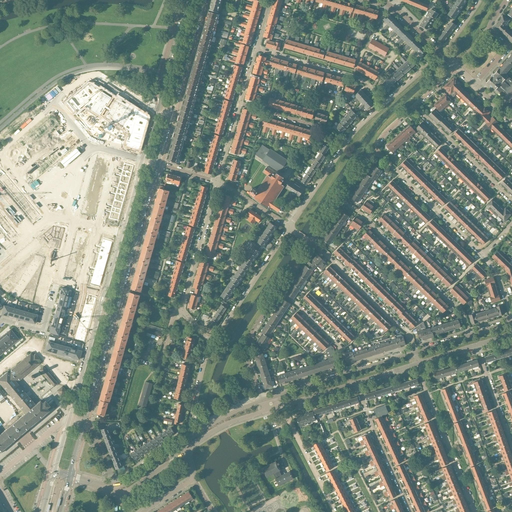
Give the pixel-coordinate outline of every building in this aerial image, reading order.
[(338,8),(341,1),(338,0),(335,0),(332,13),(334,13),(336,7),(338,8)] [(464,5),(455,0),(457,1),(454,6),(460,10),(464,5)] [(281,4),(273,2),(272,7),(286,11),(286,9),(280,7),(281,4)] [(350,3),(345,2),(341,15),(343,16),(345,10),(348,11),(350,3)] [(429,6),(421,2),(419,8),(427,11),(429,6)] [(211,3),(209,10),(218,13),(220,5),(211,3)] [(356,13),(358,14),(360,6),(356,5),(352,18),(354,19),(356,13)] [(443,12),(433,6),(428,14),(428,15),(421,25),(424,27),(425,28),(428,30),(432,23),(435,25),(443,12)] [(460,10),(454,6),(451,9),(450,9),(449,9),(457,15),(460,10)] [(260,11),(246,7),(245,8),(252,10),(251,13),(259,15),(260,11)] [(370,9),(365,8),(361,21),(363,22),(365,16),(368,16),(370,9)] [(457,15),(449,9),(449,10),(450,11),(447,15),(454,20),(457,15)] [(379,12),(374,10),(370,24),(372,24),(374,18),(377,19),(379,12)] [(279,13),(271,11),(270,16),(283,20),(284,18),(278,16),(279,13)] [(219,15),(209,12),(208,14),(209,15),(208,17),(218,20),(219,15)] [(257,19),(243,15),(243,17),(249,19),(248,21),(256,24),(257,19)] [(387,24),(383,29),(381,30),(383,31),(384,30),(394,20),(389,16),(388,18),(386,16),(383,20),(387,24)] [(502,16),(498,21),(505,26),(509,20),(502,16),(503,16),(502,16)] [(218,20),(208,17),(207,20),(207,21),(207,23),(216,26),(218,20)] [(276,22),(268,20),(267,24),(281,28),(281,26),(275,24),(276,22)] [(392,29),(397,23),(394,20),(384,30),(383,31),(385,32),(390,27),(392,29)] [(505,26),(498,21),(498,22),(497,22),(496,24),(497,24),(496,25),(495,26),(495,27),(494,27),(501,34),(507,28),(505,26)] [(450,34),(456,26),(451,22),(448,26),(447,25),(445,26),(447,28),(445,31),(450,34)] [(205,26),(205,28),(215,31),(216,26),(207,23),(206,23),(205,25),(205,26)] [(397,23),(392,29),(394,31),(390,35),(391,37),(401,27),(397,23)] [(255,28),(241,24),(240,26),(247,27),(246,30),(254,32),(255,28)] [(401,27),(391,37),(392,38),(397,33),(399,35),(404,30),(401,27)] [(204,32),(203,34),(213,36),(215,31),(205,28),(204,28),(204,31),(204,32)] [(274,30),(266,28),(265,33),(278,37),(279,35),(273,33),(274,30)] [(507,28),(501,34),(506,38),(511,31),(507,28)] [(404,30),(399,35),(401,37),(397,42),(398,43),(408,33),(404,30)] [(443,43),(450,34),(445,31),(438,39),(443,43)] [(408,33),(398,43),(399,45),(404,40),(406,42),(411,37),(408,33)] [(202,37),(202,39),(212,42),(213,36),(203,34),(202,36),(202,37)] [(294,42),(291,41),(289,49),(294,50),(298,37),(296,36),(294,42)] [(411,37),(406,42),(408,44),(403,48),(405,50),(414,40),(411,37)] [(270,42),(271,39),(268,38),(266,46),(274,48),(275,43),(270,42)] [(201,43),(200,45),(210,47),(212,42),(202,39),(201,39),(201,42),(201,43)] [(304,45),(301,44),(299,52),(303,53),(307,40),(306,39),(304,45)] [(384,56),(389,49),(372,40),(368,47),(384,56)] [(414,40),(405,50),(406,51),(411,47),(412,49),(418,43),(414,40)] [(241,46),(240,49),(247,51),(248,46),(235,42),(235,44),(241,46)] [(314,48),(311,47),(308,54),(313,56),(317,43),(315,42),(314,48)] [(418,43),(412,49),(415,51),(410,55),(412,56),(421,47),(421,46),(418,43)] [(199,48),(198,50),(209,53),(210,47),(200,45),(199,44),(198,48),(199,48)] [(421,47),(412,56),(413,58),(417,53),(422,57),(425,54),(424,53),(426,51),(421,47)] [(335,54),(331,53),(329,60),(334,62),(338,49),(337,48),(335,54)] [(197,53),(197,55),(207,58),(209,53),(198,50),(197,53)] [(345,57),(341,56),(339,63),(344,65),(348,52),(346,51),(345,57)] [(246,56),(232,52),(232,53),(238,55),(237,58),(244,60),(246,56)] [(354,60),(351,59),(349,66),(354,68),(358,54),(356,54),(354,60)] [(196,59),(195,61),(206,64),(207,58),(197,55),(196,55),(195,59),(196,59)] [(257,57),(256,60),(270,64),(270,62),(265,61),(266,58),(259,56),(259,57),(257,57)] [(403,56),(402,58),(411,68),(415,65),(410,59),(407,61),(403,56)] [(411,68),(402,58),(400,59),(404,64),(402,66),(407,71),(411,68)] [(285,61),(280,60),(276,74),(278,75),(280,69),(282,69),(285,61)] [(511,64),(507,60),(503,64),(509,70),(511,66),(511,64)] [(194,64),(194,66),(204,69),(206,64),(195,61),(194,64)] [(363,64),(359,72),(363,74),(369,63),(368,62),(366,66),(363,64)] [(407,71),(402,66),(400,67),(396,63),(395,64),(404,74),(407,71)] [(263,67),(255,64),(254,69),(267,73),(268,71),(262,69),(263,67)] [(404,74),(395,64),(393,65),(397,70),(395,72),(400,78),(404,74)] [(503,64),(499,69),(507,76),(509,74),(507,73),(509,70),(503,64)] [(193,70),(192,72),(202,75),(204,69),(194,66),(193,66),(192,70),(193,70)] [(298,74),(301,75),(303,67),(299,66),(295,78),(297,79),(298,74)] [(371,69),(367,76),(371,78),(377,67),(375,66),(373,70),(371,69)] [(377,67),(371,78),(375,80),(379,73),(377,72),(379,68),(377,67)] [(312,69),(307,68),(303,82),(305,83),(307,77),(309,77),(312,69)] [(400,78),(395,72),(393,74),(389,69),(387,70),(389,73),(397,81),(400,78)] [(495,89),(507,76),(499,69),(486,83),(495,90),(495,89)] [(320,72),(316,71),(312,85),(314,85),(316,79),(318,80),(320,72)] [(191,75),(191,77),(201,80),(202,75),(192,72),(191,72),(191,75)] [(397,81),(389,73),(388,74),(390,76),(388,78),(393,84),(397,81)] [(336,77),(332,75),(328,89),(330,89),(331,83),(334,84),(336,77)] [(393,84),(388,78),(386,80),(382,75),(380,76),(383,79),(383,80),(389,86),(389,87),(393,84)] [(511,80),(507,76),(495,89),(496,90),(501,95),(502,95),(501,96),(503,98),(504,98),(505,99),(505,100),(506,100),(507,102),(508,102),(511,97),(511,80)] [(190,81),(189,83),(199,86),(201,80),(191,77),(190,77),(189,81),(190,81)] [(449,93),(447,95),(451,99),(456,94),(462,88),(459,86),(461,85),(461,84),(454,77),(453,78),(452,79),(443,87),(449,93)] [(345,79),(341,78),(337,92),(339,92),(341,86),(343,87),(344,85),(345,82),(345,79)] [(382,92),(389,86),(383,80),(382,80),(384,83),(379,88),(382,92)] [(66,102),(66,103),(66,104),(74,112),(75,111),(76,112),(79,116),(81,118),(79,119),(89,130),(90,130),(92,127),(96,132),(93,134),(93,135),(93,136),(94,137),(95,137),(100,139),(101,139),(102,138),(103,132),(109,133),(107,140),(107,141),(108,141),(115,143),(116,141),(126,144),(126,146),(136,149),(137,149),(138,149),(138,148),(139,148),(140,143),(141,139),(142,135),(143,131),(144,127),(147,118),(147,117),(147,116),(146,116),(146,115),(119,98),(118,97),(117,97),(117,98),(116,98),(112,96),(112,95),(112,94),(112,93),(94,81),(93,81),(92,81),(91,81),(90,82),(67,101),(66,102)] [(258,84),(250,82),(249,86),(263,90),(263,88),(257,86),(258,84)] [(188,87),(188,89),(198,91),(199,86),(189,83),(188,83),(187,86),(188,87)] [(356,87),(352,85),(346,98),(348,99),(350,93),(353,94),(354,95),(355,93),(354,92),(356,87)] [(187,92),(186,94),(196,97),(198,91),(188,89),(187,88),(187,91),(187,92)] [(463,89),(462,88),(456,94),(461,99),(466,93),(465,92),(465,91),(464,89),(463,89)] [(255,93),(248,90),(246,95),(260,99),(261,97),(255,95),(255,93)] [(357,94),(355,93),(354,95),(355,95),(356,97),(353,100),(355,102),(364,93),(361,90),(357,94)] [(367,97),(364,93),(355,102),(356,103),(359,100),(361,102),(367,97)] [(466,93),(461,99),(465,102),(470,97),(466,93)] [(185,98),(185,99),(195,102),(196,97),(186,94),(185,97),(185,98)] [(451,99),(447,95),(446,94),(442,98),(448,105),(452,101),(451,99)] [(267,106),(273,108),(276,100),(270,98),(271,97),(270,97),(267,106)] [(370,100),(367,97),(361,102),(362,104),(359,107),(357,109),(359,110),(370,100)] [(470,97),(465,102),(469,106),(475,101),(470,97)] [(448,105),(442,98),(437,101),(438,102),(444,108),(448,105)] [(184,103),(183,105),(193,108),(195,102),(185,99),(184,99),(184,102),(184,103)] [(370,100),(359,110),(360,111),(362,110),(365,107),(367,110),(372,105),(371,103),(372,102),(370,100)] [(444,108),(438,102),(437,101),(433,105),(436,108),(438,111),(440,112),(444,108)] [(476,101),(475,101),(469,106),(473,111),(479,105),(478,104),(478,103),(476,101)] [(182,109),(182,110),(192,113),(193,108),(183,105),(182,108),(182,109)] [(483,105),(482,106),(481,107),(479,105),(473,111),(486,123),(491,118),(487,115),(488,114),(490,112),(483,105)] [(302,108),(297,106),(295,114),(301,116),(303,108),(304,106),(303,106),(302,108)] [(428,115),(433,120),(439,114),(437,112),(438,111),(436,108),(428,115)] [(243,109),(242,113),(256,117),(256,115),(250,114),(251,111),(243,109)] [(351,111),(347,115),(353,120),(357,115),(354,112),(350,109),(349,110),(351,111)] [(181,114),(180,116),(190,119),(192,113),(182,110),(181,110),(180,113),(181,114)] [(314,111),(308,110),(306,117),(312,119),(314,111)] [(314,120),(320,122),(323,115),(317,113),(314,120)] [(52,114),(47,118),(53,125),(54,127),(59,123),(52,114)] [(439,114),(433,120),(437,124),(438,124),(443,118),(439,114)] [(328,117),(323,115),(320,122),(326,124),(328,117)] [(353,120),(347,115),(344,118),(343,117),(342,118),(350,124),(353,120)] [(179,120),(179,121),(189,124),(190,119),(180,116),(179,119),(179,120)] [(443,118),(438,124),(441,127),(449,119),(448,117),(445,120),(443,118)] [(491,129),(497,123),(498,122),(492,117),(491,118),(486,123),(482,128),(487,133),(491,129)] [(47,118),(43,122),(49,129),(49,128),(53,125),(47,118)] [(248,120),(241,118),(239,122),(253,126),(254,124),(248,122),(248,120)] [(350,124),(342,118),(342,119),(343,120),(340,124),(346,129),(350,124)] [(273,120),(268,119),(264,133),(266,133),(268,127),(271,128),(273,120)] [(449,119),(441,127),(445,131),(451,125),(448,123),(451,120),(449,119)] [(478,127),(472,121),(471,122),(469,120),(468,121),(476,129),(478,127)] [(178,121),(177,124),(178,125),(177,127),(187,130),(189,124),(179,121),(178,121)] [(281,122),(277,121),(273,135),(275,136),(277,129),(279,130),(281,122)] [(43,122),(38,125),(44,132),(46,134),(50,130),(49,128),(49,129),(43,122)] [(421,123),(414,130),(416,133),(418,131),(420,133),(426,127),(421,123)] [(501,127),(497,123),(491,129),(495,133),(501,127)] [(290,125),(286,124),(282,138),(284,138),(285,132),(288,133),(290,125)] [(346,129),(340,124),(336,127),(336,128),(342,133),(346,129)] [(451,125),(445,131),(449,135),(457,126),(455,124),(453,127),(451,125)] [(38,125),(34,129),(40,136),(44,132),(38,125)] [(414,130),(410,126),(409,125),(405,129),(406,129),(411,135),(414,133),(415,134),(416,133),(414,130)] [(299,128),(294,126),(290,140),(292,141),(294,135),(297,135),(299,128)] [(176,131),(176,132),(185,135),(187,130),(177,127),(176,129),(176,131)] [(245,131),(246,129),(238,127),(237,131),(251,135),(251,133),(249,132),(245,131)] [(430,131),(426,127),(420,133),(425,137),(430,132),(430,131)] [(505,131),(501,127),(495,133),(499,137),(505,131)] [(452,135),(456,138),(463,132),(459,128),(452,135)] [(34,129),(30,133),(35,140),(40,136),(34,129)] [(308,130),(303,129),(299,143),(301,143),(303,137),(305,138),(308,130)] [(411,135),(406,129),(405,129),(402,132),(402,133),(409,140),(410,138),(409,137),(411,135)] [(505,131),(499,137),(503,141),(508,135),(505,131)] [(175,136),(174,138),(184,141),(185,135),(176,132),(175,132),(174,135),(175,136)] [(409,140),(402,133),(402,132),(398,135),(398,136),(404,142),(406,140),(408,143),(410,142),(409,140)] [(430,132),(425,137),(426,139),(425,140),(427,142),(434,135),(430,132)] [(463,132),(456,138),(460,142),(467,136),(463,132)] [(30,133),(25,136),(31,143),(35,140),(30,133)] [(68,134),(64,138),(69,145),(74,141),(68,134)] [(243,137),(236,135),(234,139),(248,143),(249,141),(243,140),(243,137)] [(404,142),(398,136),(398,135),(394,139),(395,140),(403,149),(404,147),(401,144),(404,142)] [(437,139),(434,135),(427,142),(429,143),(430,142),(432,144),(437,139)] [(511,138),(508,135),(503,141),(506,144),(511,138)] [(25,136),(21,140),(28,149),(33,145),(31,143),(25,136)] [(467,136),(460,142),(464,146),(470,139),(467,136)] [(64,138),(59,141),(65,148),(69,145),(64,138)] [(173,142),(172,143),(182,146),(184,141),(174,138),(173,138),(173,140),(173,142)] [(403,149),(395,140),(394,139),(390,142),(391,143),(396,149),(398,147),(401,150),(403,149)] [(441,142),(437,139),(432,144),(434,146),(433,147),(435,149),(441,142)] [(470,139),(464,146),(467,149),(474,143),(470,139)] [(21,140),(17,144),(24,152),(28,149),(21,140)] [(59,141),(55,145),(61,152),(65,148),(59,141)] [(319,152),(320,153),(324,155),(330,146),(325,143),(323,142),(319,148),(321,149),(319,152)] [(396,149),(391,143),(390,142),(386,146),(387,147),(393,154),(395,152),(394,151),(396,149)] [(171,147),(171,149),(181,152),(182,146),(172,143),(171,146),(171,147)] [(474,143),(467,149),(472,153),(478,147),(474,143)] [(17,144),(12,147),(20,156),(24,152),(17,144)] [(241,146),(233,144),(232,148),(246,152),(246,150),(240,148),(241,146)] [(55,145),(51,149),(56,156),(61,152),(55,145)] [(262,161),(280,172),(281,171),(283,173),(284,170),(285,171),(288,166),(288,165),(289,163),(287,161),(288,161),(270,149),(269,150),(262,145),(256,155),(263,160),(262,161)] [(12,147),(8,151),(15,160),(20,156),(12,147)] [(434,154),(438,157),(444,151),(440,147),(434,154)] [(478,147),(472,153),(475,156),(475,157),(474,157),(475,157),(478,154),(482,150),(478,147)] [(51,149),(46,152),(52,159),(56,156),(51,149)] [(169,154),(179,157),(181,152),(171,149),(170,149),(170,151),(170,152),(169,154)] [(478,156),(478,157),(476,159),(477,159),(480,162),(487,155),(483,152),(482,150),(478,154),(478,155),(478,156)] [(444,151),(438,157),(442,161),(448,154),(444,151)] [(46,152),(42,156),(48,163),(52,159),(46,152)] [(315,158),(314,160),(320,163),(325,156),(324,155),(320,153),(317,159),(315,158)] [(167,160),(168,160),(168,161),(168,162),(169,162),(176,164),(176,163),(178,163),(179,157),(169,154),(169,155),(168,160),(167,160)] [(448,154),(442,161),(445,164),(451,158),(448,154)] [(487,155),(480,162),(484,166),(491,159),(487,155)] [(42,156),(38,160),(43,167),(48,163),(42,156)] [(99,156),(97,162),(106,164),(108,158),(99,156)] [(455,161),(451,158),(445,164),(449,168),(455,161)] [(400,166),(404,169),(412,161),(410,159),(408,162),(406,160),(400,166)] [(491,159),(484,166),(488,169),(495,163),(491,159)] [(38,160),(33,163),(39,170),(43,167),(38,160)] [(234,160),(232,166),(239,168),(241,162),(234,160)] [(315,162),(311,168),(315,171),(320,163),(314,160),(314,161),(315,162)] [(412,161),(404,169),(407,173),(413,167),(411,165),(414,162),(412,161)] [(455,161),(449,168),(452,171),(458,165),(455,161)] [(33,163),(29,167),(35,174),(39,170),(33,163)] [(106,211),(105,211),(110,212),(109,218),(118,221),(133,168),(133,166),(124,163),(123,169),(118,168),(116,174),(121,176),(117,188),(112,186),(111,192),(111,193),(116,194),(112,206),(107,204),(107,205),(106,211)] [(214,165),(206,163),(205,168),(206,168),(205,173),(211,175),(214,165)] [(495,163),(488,169),(492,173),(498,166),(495,163)] [(382,171),(375,166),(374,165),(371,170),(372,171),(379,176),(382,171)] [(462,168),(458,165),(452,171),(456,175),(462,168)] [(239,168),(232,166),(230,173),(237,175),(239,168)] [(413,167),(407,173),(411,176),(419,167),(417,166),(415,169),(413,167)] [(498,166),(492,173),(496,177),(502,170),(498,166)] [(29,167),(24,171),(30,178),(35,174),(29,167)] [(273,202),(283,186),(287,181),(283,178),(284,178),(275,172),(275,173),(266,167),(263,172),(268,176),(257,191),(252,188),(250,192),(252,194),(250,196),(271,210),(273,208),(279,212),(282,207),(273,202)] [(419,167),(411,176),(414,179),(420,173),(418,172),(420,169),(419,167)] [(311,168),(306,175),(311,178),(315,171),(311,168)] [(462,168),(456,175),(459,178),(466,172),(462,168)] [(58,169),(47,177),(51,182),(62,174),(58,169)] [(379,176),(372,171),(371,170),(368,175),(369,175),(369,176),(373,179),(375,180),(379,176)] [(502,170),(496,177),(499,180),(506,174),(502,170)] [(420,173),(414,179),(418,183),(426,174),(424,172),(421,175),(420,173)] [(469,175),(466,172),(459,178),(463,182),(469,175)] [(237,175),(230,173),(228,179),(235,181),(237,175)] [(174,176),(168,174),(165,183),(172,185),(174,176)] [(367,174),(363,179),(370,183),(373,179),(369,176),(369,175),(368,175),(367,174)] [(426,174),(418,183),(421,186),(427,180),(425,178),(427,175),(426,174)] [(5,175),(0,179),(0,182),(2,185),(9,179),(5,175)] [(306,185),(311,178),(306,175),(301,182),(306,185)] [(473,179),(469,175),(463,182),(467,185),(473,179)] [(181,177),(177,176),(174,176),(172,185),(178,187),(181,177)] [(500,184),(504,188),(510,181),(506,177),(500,184)] [(9,179),(2,185),(6,190),(13,184),(9,179)] [(363,179),(360,183),(367,188),(370,183),(363,179)] [(427,180),(421,186),(424,189),(433,181),(431,179),(428,182),(427,180)] [(473,179),(467,185),(470,189),(477,182),(473,179)] [(298,187),(290,181),(289,182),(287,181),(283,186),(296,194),(295,196),(298,198),(299,196),(304,188),(299,185),(298,187)] [(389,188),(390,190),(396,184),(392,181),(384,189),(386,191),(389,188)] [(433,181),(424,189),(428,193),(433,187),(431,185),(434,182),(433,181)] [(477,182),(470,189),(474,192),(480,186),(477,182)] [(360,183),(357,188),(364,193),(367,188),(360,183)] [(13,184),(6,190),(10,194),(17,188),(13,184)] [(396,184),(390,190),(392,192),(390,194),(391,196),(399,187),(396,184)] [(160,186),(158,195),(158,196),(167,199),(169,191),(164,190),(164,187),(160,186)] [(433,187),(428,193),(431,196),(440,187),(438,186),(435,189),(433,187)] [(480,186),(474,192),(477,196),(484,189),(480,186)] [(399,187),(391,196),(393,197),(395,195),(397,196),(403,191),(399,187)] [(440,187),(431,196),(435,199),(440,194),(438,192),(441,189),(440,187)] [(17,188),(10,194),(13,198),(20,192),(17,188)] [(357,188),(354,193),(361,198),(364,193),(357,188)] [(487,193),(484,189),(477,196),(481,199),(487,193)] [(403,191),(397,196),(399,198),(396,201),(398,203),(406,194),(403,191)] [(20,192),(13,198),(17,203),(24,197),(20,192)] [(440,194),(435,199),(438,203),(446,194),(445,192),(442,195),(440,194)] [(354,193),(351,198),(358,203),(361,198),(354,193)] [(487,193),(481,199),(485,203),(491,196),(487,193)] [(406,194),(398,203),(400,204),(402,201),(404,203),(410,197),(406,194)] [(446,194),(438,203),(442,206),(447,200),(445,198),(448,196),(446,194)] [(223,195),(222,200),(236,204),(236,202),(230,200),(231,197),(223,195)] [(158,196),(157,198),(155,203),(165,206),(167,199),(158,196)] [(24,197),(17,203),(21,207),(28,201),(24,197)] [(413,201),(410,197),(404,203),(406,205),(403,208),(405,209),(413,201)] [(488,208),(489,210),(496,203),(492,199),(486,205),(489,207),(488,208)] [(361,208),(365,211),(372,201),(370,200),(368,203),(366,202),(361,208)] [(28,201),(21,207),(24,211),(31,206),(28,201)] [(372,201),(365,211),(369,214),(374,207),(372,206),(374,202),(372,201)] [(413,201),(405,209),(407,211),(409,208),(411,210),(417,204),(413,201)] [(444,208),(447,211),(454,205),(450,201),(444,208)] [(155,203),(154,207),(153,210),(163,213),(165,206),(155,203)] [(496,203),(489,210),(493,214),(499,207),(496,203)] [(228,206),(220,204),(219,208),(233,212),(234,210),(227,208),(228,206)] [(420,207),(417,204),(411,210),(413,212),(410,214),(412,216),(420,207)] [(454,205),(447,211),(451,215),(457,208),(454,205)] [(31,206),(24,211),(28,216),(35,210),(31,206)] [(85,206),(83,211),(92,214),(94,208),(85,206)] [(424,211),(420,207),(412,216),(413,218),(416,215),(418,216),(424,211)] [(503,210),(499,207),(493,214),(497,217),(498,216),(502,212),(503,210)] [(457,208),(451,215),(454,218),(461,211),(457,208)] [(505,208),(503,210),(502,212),(508,218),(511,214),(505,208)] [(35,210),(28,216),(32,220),(39,214),(35,210)] [(153,210),(151,217),(161,220),(163,213),(153,210)] [(257,214),(255,212),(255,213),(250,210),(247,215),(249,216),(247,220),(256,226),(262,217),(257,214)] [(427,214),(424,211),(418,216),(420,218),(417,221),(419,223),(427,214)] [(461,211),(454,218),(458,222),(464,215),(461,211)] [(341,212),(338,216),(345,221),(348,216),(341,212)] [(508,218),(502,212),(498,216),(504,222),(508,218)] [(225,215),(218,213),(217,217),(230,221),(231,219),(225,217),(225,215)] [(378,220),(382,223),(390,215),(389,213),(386,216),(384,214),(378,220)] [(431,218),(427,214),(419,223),(420,224),(423,221),(425,223),(431,218)] [(390,215),(382,223),(385,227),(391,221),(389,219),(392,216),(390,215)] [(464,215),(458,222),(461,225),(468,218),(464,215)] [(338,216),(335,221),(342,226),(345,221),(338,216)] [(151,217),(150,224),(159,227),(161,220),(151,217)] [(350,225),(354,228),(359,220),(355,217),(350,225)] [(468,218),(461,225),(464,228),(471,221),(468,218)] [(426,226),(430,230),(436,223),(433,219),(426,226)] [(5,220),(0,224),(0,227),(2,230),(9,224),(5,220)] [(363,223),(359,220),(354,228),(358,231),(363,223)] [(391,221),(385,227),(389,230),(397,221),(396,220),(393,223),(391,221)] [(223,223),(215,221),(214,225),(228,229),(229,228),(222,226),(223,223)] [(335,221),(332,226),(339,231),(342,226),(335,221)] [(397,221),(389,230),(392,233),(398,228),(396,226),(399,223),(397,221)] [(471,221),(464,228),(468,231),(475,225),(471,221)] [(274,232),(277,227),(270,223),(268,222),(267,223),(269,223),(268,224),(269,225),(267,228),(274,232)] [(436,223),(430,230),(433,233),(440,226),(436,223)] [(9,224),(2,230),(6,234),(13,229),(9,224)] [(150,224),(149,227),(147,231),(157,234),(159,227),(150,224)] [(475,225),(468,231),(471,235),(478,228),(475,225)] [(52,226),(43,234),(49,241),(53,238),(61,240),(64,230),(64,229),(64,228),(63,228),(56,226),(55,226),(55,227),(54,226),(53,226),(52,226)] [(332,226),(329,230),(336,235),(339,231),(332,226)] [(443,229),(440,226),(433,233),(436,236),(443,229)] [(398,228),(392,233),(396,237),(404,228),(403,227),(400,229),(398,228)] [(274,232),(267,228),(264,232),(263,231),(262,232),(270,237),(274,232)] [(404,228),(396,237),(399,240),(405,234),(403,232),(406,230),(404,228)] [(478,228),(471,235),(475,238),(481,231),(478,228)] [(13,229),(6,234),(10,239),(16,233),(13,229)] [(443,229),(436,236),(440,240),(446,233),(443,229)] [(220,232),(213,230),(212,234),(225,238),(226,236),(220,234),(220,232)] [(329,230),(326,235),(333,240),(336,235),(329,230)] [(364,242),(365,241),(373,233),(369,230),(363,235),(365,237),(363,240),(364,242)] [(147,231),(146,236),(145,239),(155,242),(157,234),(147,231)] [(481,231),(475,238),(478,241),(485,235),(481,231)] [(77,232),(76,238),(84,240),(86,234),(77,232)] [(270,237),(262,232),(263,233),(260,238),(267,242),(270,237)] [(373,233),(365,241),(367,242),(368,240),(370,242),(376,236),(373,233)] [(450,236),(446,233),(440,240),(443,243),(450,236)] [(405,234),(399,240),(403,243),(410,236),(408,235),(407,236),(405,234)] [(322,240),(329,245),(333,240),(326,235),(322,240)] [(485,235),(478,241),(482,245),(488,238),(485,235)] [(379,240),(376,236),(370,242),(372,244),(371,246),(372,247),(379,240)] [(410,236),(403,243),(406,247),(412,241),(410,239),(411,237),(410,236)] [(450,236),(443,243),(447,246),(453,240),(450,236)] [(218,241),(210,238),(209,243),(223,247),(223,245),(217,243),(218,241)] [(267,242),(260,238),(257,242),(260,244),(258,247),(260,248),(262,245),(264,247),(267,242)] [(88,274),(93,275),(90,284),(96,285),(99,286),(112,242),(103,239),(101,247),(96,246),(94,252),(99,254),(94,269),(89,268),(88,274)] [(145,239),(143,246),(153,249),(155,242),(145,239)] [(35,240),(31,244),(37,251),(41,247),(35,240)] [(372,247),(371,248),(373,250),(375,247),(377,249),(383,243),(379,240),(372,247)] [(412,241),(406,247),(410,250),(418,241),(416,240),(414,243),(412,241)] [(453,240),(447,246),(450,250),(457,243),(453,240)] [(418,241),(410,250),(413,253),(419,248),(417,246),(420,243),(418,241)] [(383,243),(377,249),(379,251),(376,254),(378,255),(379,254),(386,247),(383,244),(383,243)] [(457,243),(450,250),(454,253),(460,246),(457,243)] [(31,244),(26,248),(32,255),(37,251),(31,244)] [(334,253),(337,257),(343,251),(341,249),(344,246),(342,245),(334,253)] [(143,246),(141,253),(151,256),(153,249),(143,246)] [(253,248),(250,252),(256,257),(260,252),(258,251),(260,248),(258,247),(257,246),(255,249),(253,248)] [(460,246),(454,253),(457,256),(464,250),(460,246)] [(215,249),(208,247),(207,251),(218,255),(220,255),(221,254),(219,253),(215,252),(215,249)] [(386,247),(379,254),(380,256),(382,254),(384,256),(389,250),(386,247)] [(419,248),(413,253),(416,257),(425,248),(423,247),(420,249),(419,248)] [(26,248),(22,252),(28,258),(32,255),(26,248)] [(425,248),(416,257),(420,260),(426,254),(424,252),(426,250),(425,248)] [(49,249),(48,255),(56,257),(58,251),(52,250),(50,249),(49,249)] [(343,251),(337,257),(340,260),(349,251),(347,250),(344,252),(343,251)] [(393,254),(389,250),(384,256),(386,258),(383,261),(385,262),(393,254)] [(464,250),(457,256),(461,260),(467,253),(464,250)] [(492,257),(495,261),(504,252),(502,250),(499,253),(497,251),(492,257)] [(349,251),(340,260),(344,263),(349,257),(348,256),(350,253),(349,251)] [(22,252),(18,255),(23,262),(28,258),(22,252)] [(256,257),(250,252),(247,257),(246,256),(245,256),(253,262),(256,257)] [(504,252),(495,261),(499,264),(504,258),(502,256),(505,253),(504,252)] [(141,253),(141,255),(139,260),(149,263),(151,256),(141,253)] [(426,254),(420,260),(424,263),(432,255),(430,253),(427,256),(426,254)] [(467,253),(461,260),(464,263),(471,256),(467,253)] [(393,254),(385,262),(386,264),(389,261),(391,262),(396,257),(393,254)] [(18,255),(13,259),(19,266),(23,262),(18,255)] [(318,255),(312,261),(314,263),(314,264),(317,266),(323,260),(318,255)] [(432,255),(424,263),(427,267),(433,261),(431,259),(433,256),(432,255)] [(253,262),(245,256),(245,257),(246,258),(244,262),(250,266),(253,262)] [(349,257),(344,263),(347,266),(348,265),(355,258),(355,257),(354,256),(351,259),(349,257)] [(471,256),(464,263),(468,266),(474,260),(471,256)] [(355,258),(348,265),(351,269),(356,263),(355,261),(357,258),(356,257),(355,257),(355,258)] [(396,257),(391,262),(393,265),(391,266),(393,267),(400,260),(396,257)] [(504,258),(499,264),(502,267),(510,258),(509,257),(506,260),(504,258)] [(510,258),(502,267),(506,270),(511,266),(511,265),(509,263),(511,260),(510,258)] [(13,259),(9,263),(15,269),(19,266),(13,259)] [(139,260),(138,265),(137,267),(147,270),(149,263),(139,260)] [(314,263),(312,261),(311,260),(307,263),(308,264),(306,266),(312,270),(317,266),(314,264),(314,263)] [(323,260),(317,266),(320,269),(321,268),(322,270),(326,265),(325,264),(326,263),(323,260)] [(393,267),(391,269),(393,270),(396,267),(398,269),(403,264),(400,260),(393,267)] [(433,261),(427,267),(430,270),(439,262),(437,260),(434,263),(433,261)] [(201,261),(199,266),(213,270),(214,268),(208,266),(208,263),(201,261)] [(356,263),(351,269),(354,272),(362,263),(361,261),(358,264),(356,263)] [(250,266),(244,262),(241,266),(239,265),(239,266),(247,271),(250,266)] [(439,262),(430,270),(434,274),(440,268),(438,266),(440,263),(439,262)] [(9,263),(5,266),(10,273),(15,269),(9,263)] [(362,263),(354,272),(357,275),(363,269),(361,267),(364,264),(362,263)] [(472,271),(474,273),(480,267),(476,263),(468,272),(470,273),(472,271)] [(403,264),(398,269),(400,271),(397,274),(399,276),(407,267),(403,264)] [(5,266),(0,270),(6,277),(10,273),(5,266)] [(247,271),(239,266),(238,267),(240,268),(237,272),(244,276),(247,271)] [(305,266),(302,270),(309,275),(312,270),(306,266),(305,266)] [(323,277),(324,278),(333,269),(329,266),(324,272),(325,274),(323,277)] [(137,267),(135,274),(145,277),(147,270),(137,267)] [(407,267),(399,276),(400,277),(403,274),(405,276),(410,270),(407,267)] [(440,268),(434,274),(437,277),(446,268),(444,267),(441,269),(440,268)] [(483,270),(480,267),(474,273),(476,274),(473,277),(475,279),(483,270)] [(363,269),(357,275),(361,278),(369,269),(367,268),(364,271),(363,269)] [(446,268),(437,277),(441,280),(446,274),(444,273),(447,270),(446,268)] [(336,273),(333,269),(324,278),(326,280),(329,277),(330,278),(336,273)] [(369,269),(361,278),(364,281),(369,275),(368,274),(370,271),(369,269)] [(205,275),(206,272),(198,270),(197,274),(211,278),(211,276),(205,275)] [(302,270),(299,275),(306,280),(309,275),(302,270)] [(410,270),(405,276),(406,278),(404,281),(405,282),(414,274),(410,270)] [(487,274),(483,270),(475,279),(476,280),(479,277),(481,279),(487,274)] [(67,271),(65,276),(74,279),(75,273),(67,271)] [(244,276),(237,272),(234,276),(233,275),(232,276),(240,281),(244,276)] [(339,276),(336,273),(330,278),(332,280),(329,283),(331,285),(339,276)] [(446,274),(441,280),(444,284),(453,275),(451,273),(448,276),(446,274)] [(135,274),(133,281),(133,282),(143,285),(145,277),(135,274)] [(369,275),(364,281),(367,284),(375,275),(374,274),(371,277),(369,275)] [(414,274),(405,282),(407,284),(410,281),(412,283),(417,277),(414,274)] [(299,275),(296,279),(303,284),(306,280),(299,275)] [(375,275),(367,284),(370,287),(376,282),(374,280),(377,277),(375,275)] [(453,275),(444,284),(448,287),(453,281),(451,279),(454,276),(453,275)] [(240,281),(232,276),(233,277),(230,281),(237,286),(240,281)] [(339,276),(331,285),(332,286),(335,283),(337,285),(342,279),(339,276)] [(417,277),(412,283),(413,284),(411,287),(412,289),(421,280),(417,277)] [(194,283),(206,286),(208,287),(209,285),(206,284),(202,283),(203,281),(196,278),(194,283)] [(486,286),(495,284),(493,278),(485,281),(486,286)] [(296,279),(293,284),(300,289),(303,284),(296,279)] [(342,279),(337,285),(338,286),(336,289),(337,291),(346,282),(342,279)] [(376,282),(370,287),(373,290),(382,282),(380,280),(377,283),(376,282)] [(421,280),(412,289),(414,290),(417,287),(419,289),(424,284),(421,280)] [(237,286),(230,281),(228,286),(226,285),(234,291),(237,286)] [(133,282),(133,284),(131,289),(141,292),(143,285),(133,282)] [(346,282),(337,291),(339,292),(342,289),(343,291),(349,285),(346,282)] [(382,282),(373,290),(377,294),(382,288),(381,286),(383,283),(382,282)] [(293,284),(290,289),(297,294),(300,289),(293,284)] [(424,284),(419,289),(420,291),(418,294),(419,296),(428,287),(424,284)] [(449,291),(453,294),(461,286),(460,284),(457,287),(455,285),(449,291)] [(234,291),(226,285),(225,286),(227,287),(224,291),(231,296),(234,291)] [(349,285),(343,291),(345,293),(342,295),(344,297),(352,288),(349,285)] [(382,288),(377,294),(380,297),(388,288),(387,286),(384,289),(382,288)] [(461,286),(453,294),(456,298),(462,292),(460,290),(463,287),(461,286)] [(428,287),(419,296),(421,297),(424,294),(425,296),(431,290),(428,287)] [(62,288),(60,294),(70,297),(72,291),(62,288)] [(352,288),(344,297),(345,299),(348,296),(350,297),(355,292),(352,288)] [(388,288),(380,297),(383,300),(389,294),(387,292),(390,290),(388,288)] [(286,294),(293,299),(297,294),(290,289),(286,294)] [(431,290),(425,296),(427,298),(425,300),(426,302),(435,293),(431,290)] [(227,301),(231,296),(224,291),(221,295),(220,294),(219,295),(221,296),(227,301)] [(462,292),(456,298),(460,301),(468,292),(467,291),(464,294),(462,292)] [(130,292),(129,297),(128,299),(138,302),(140,295),(130,292)] [(303,299),(306,302),(313,295),(310,292),(303,299)] [(355,292),(350,297),(351,299),(349,302),(350,303),(359,295),(355,292)] [(468,292),(460,301),(463,305),(469,299),(467,297),(470,294),(468,292)] [(389,294),(383,300),(386,303),(395,294),(393,293),(390,296),(389,294)] [(435,293),(426,302),(428,303),(431,301),(433,303),(438,297),(435,293)] [(60,294),(58,299),(67,302),(69,302),(71,297),(70,297),(60,294)] [(192,294),(190,301),(197,303),(199,297),(194,295),(192,294)] [(395,294),(386,303),(390,306),(395,300),(394,299),(396,296),(395,294)] [(498,294),(490,297),(491,302),(500,300),(498,294)] [(72,330),(77,332),(74,340),(78,341),(84,342),(96,298),(95,298),(92,297),(87,295),(85,303),(80,302),(78,308),(83,310),(79,325),(74,324),(73,324),(72,330)] [(313,295),(306,302),(310,305),(316,298),(313,295)] [(359,295),(350,303),(352,305),(355,302),(356,304),(362,298),(359,295)] [(438,297),(433,303),(434,304),(432,307),(433,309),(442,300),(438,297)] [(35,298),(34,304),(40,306),(42,307),(42,306),(44,301),(35,298)] [(316,298),(310,305),(313,308),(320,302),(316,298)] [(362,298),(356,304),(358,305),(355,308),(357,310),(365,301),(362,298)] [(128,299),(128,300),(126,307),(136,309),(138,302),(128,299)] [(283,299),(280,304),(287,309),(290,304),(283,299)] [(395,300),(390,306),(393,309),(401,301),(400,299),(397,302),(395,300)] [(445,303),(442,300),(433,309),(435,310),(438,307),(440,309),(445,303)] [(188,308),(195,310),(197,303),(190,301),(188,308)] [(365,301),(357,310),(358,311),(361,308),(363,310),(368,304),(365,301)] [(401,301),(393,309),(396,312),(402,307),(400,305),(403,302),(401,301)] [(320,302),(313,308),(316,311),(323,305),(320,302)] [(449,307),(445,303),(440,309),(441,311),(439,314),(440,315),(449,307)] [(280,304),(277,309),(284,313),(287,309),(280,304)] [(368,304),(363,310),(364,311),(362,314),(363,316),(372,307),(368,304)] [(57,305),(55,310),(64,313),(66,313),(67,308),(67,307),(66,307),(65,307),(57,305)] [(224,306),(222,305),(217,312),(222,315),(226,308),(224,306)] [(323,305),(316,311),(320,315),(326,308),(323,305)] [(402,307),(396,312),(399,315),(399,316),(407,308),(408,307),(406,305),(403,308),(402,307)] [(502,305),(496,307),(499,315),(498,315),(499,315),(504,314),(503,308),(502,305)] [(7,316),(9,307),(4,306),(1,314),(7,316)] [(126,307),(124,314),(134,317),(136,309),(126,307)] [(372,307),(363,316),(365,317),(367,314),(369,316),(375,310),(372,307)] [(326,308),(320,315),(323,318),(329,311),(326,308)] [(399,316),(399,315),(398,316),(402,319),(407,313),(406,312),(409,309),(407,308),(399,316)] [(15,309),(12,317),(18,319),(20,310),(15,309)] [(277,309),(273,314),(280,318),(284,313),(277,309)] [(491,309),(485,311),(488,319),(493,317),(491,309)] [(375,310),(369,316),(371,318),(368,320),(370,322),(378,314),(375,310)] [(329,311),(323,318),(326,321),(332,314),(329,311)] [(217,312),(212,319),(217,322),(222,315),(217,312)] [(407,313),(402,319),(405,322),(413,314),(412,312),(409,315),(407,313)] [(480,312),(475,314),(477,322),(483,320),(480,312)] [(34,324),(37,315),(31,313),(29,322),(34,324)] [(290,323),(291,325),(300,316),(296,313),(291,319),(293,320),(290,323)] [(124,314),(123,316),(122,321),(132,324),(134,317),(124,314)] [(273,314),(270,318),(277,323),(280,318),(273,314)] [(332,314),(326,321),(329,324),(336,317),(332,314)] [(378,314),(370,322),(371,324),(374,321),(376,323),(381,317),(378,314)] [(413,314),(405,322),(408,326),(414,320),(412,318),(415,315),(413,314)] [(477,322),(475,314),(469,316),(472,324),(477,322)] [(300,316),(291,325),(293,326),(296,323),(297,325),(303,319),(300,316)] [(336,317),(329,324),(332,327),(339,320),(336,317)] [(381,317),(376,323),(377,324),(374,327),(376,328),(384,320),(381,317)] [(270,318),(267,323),(274,328),(277,323),(270,318)] [(414,320),(408,326),(412,329),(420,320),(418,318),(416,321),(414,320)] [(212,329),(217,322),(212,319),(207,326),(212,329)] [(303,319),(297,325),(299,327),(296,329),(298,331),(306,323),(303,319)] [(456,320),(453,321),(455,329),(461,327),(458,319),(455,319),(456,320)] [(339,320),(332,327),(336,330),(342,324),(339,320)] [(388,323),(384,320),(376,328),(378,330),(380,327),(382,329),(388,323)] [(52,321),(51,327),(59,329),(62,330),(64,324),(61,324),(52,321)] [(122,321),(121,326),(120,328),(130,331),(132,324),(122,321)] [(426,339),(428,338),(426,329),(423,322),(416,328),(417,331),(420,341),(424,340),(426,340),(426,339)] [(448,322),(442,324),(444,332),(450,330),(448,322)] [(267,323),(264,328),(271,332),(274,328),(267,323)] [(306,323),(298,331),(299,333),(302,330),(304,331),(310,326),(306,323)] [(391,326),(388,323),(382,329),(384,330),(381,333),(383,335),(391,326)] [(342,324),(336,330),(339,333),(345,327),(342,324)] [(310,326),(304,331),(306,333),(303,336),(304,337),(313,329),(310,326)] [(51,327),(49,332),(50,333),(58,335),(59,329),(51,327)] [(345,327),(339,333),(342,336),(349,330),(345,327)] [(120,328),(118,336),(128,338),(130,331),(120,328)] [(147,328),(146,332),(161,336),(162,332),(147,328)] [(262,333),(263,334),(268,337),(271,332),(264,328),(261,332),(262,333)] [(431,328),(426,329),(428,338),(430,338),(431,338),(433,338),(433,337),(434,337),(434,336),(431,328)] [(313,329),(304,337),(306,339),(309,336),(310,338),(316,332),(313,329)] [(349,330),(342,336),(345,340),(352,333),(349,330)] [(0,355),(18,340),(11,331),(0,339),(0,355)] [(316,332),(310,338),(312,339),(309,342),(311,344),(319,335),(316,332)] [(268,337),(263,334),(262,333),(259,338),(260,338),(267,343),(270,338),(268,337)] [(352,333),(345,340),(349,343),(355,336),(352,333)] [(398,348),(395,339),(395,336),(394,334),(389,336),(390,338),(389,338),(392,349),(394,348),(395,349),(398,348)] [(319,335),(311,344),(312,345),(315,342),(317,344),(323,338),(319,335)] [(118,336),(116,342),(116,343),(125,346),(128,338),(118,336)] [(403,336),(395,339),(398,348),(403,346),(403,345),(406,344),(405,343),(407,343),(405,337),(403,338),(403,336)] [(184,345),(193,348),(195,339),(188,337),(187,340),(186,345),(184,345)] [(267,343),(260,338),(259,338),(256,343),(255,348),(259,349),(260,345),(264,348),(267,343)] [(326,341),(323,338),(317,344),(318,345),(316,348),(317,350),(326,341)] [(388,338),(384,340),(387,350),(392,349),(389,338),(388,338)] [(48,340),(45,350),(51,352),(53,343),(54,343),(54,342),(54,341),(48,340)] [(382,340),(378,341),(382,352),(387,350),(384,340),(382,340)] [(329,344),(326,341),(317,350),(319,351),(322,348),(323,350),(329,344)] [(378,341),(373,343),(376,354),(382,352),(378,341)] [(125,346),(116,343),(114,350),(124,353),(125,346)] [(373,343),(368,345),(371,355),(376,354),(373,343)] [(17,345),(11,349),(15,354),(20,350),(17,345)] [(64,346),(62,355),(67,357),(70,348),(71,346),(70,346),(65,345),(64,346)] [(184,345),(184,346),(185,347),(184,352),(192,354),(193,348),(184,345)] [(371,355),(368,345),(362,346),(366,357),(371,355)] [(326,351),(328,358),(328,360),(329,360),(331,368),(331,369),(337,367),(336,366),(338,365),(333,348),(331,346),(326,351)] [(366,357),(362,346),(357,348),(360,359),(366,357)] [(360,359),(357,348),(351,350),(352,351),(355,361),(358,360),(358,359),(360,359)] [(75,349),(73,358),(79,360),(81,351),(75,349)] [(114,350),(113,355),(112,357),(121,360),(124,353),(114,350)] [(352,351),(344,353),(347,363),(349,362),(350,363),(355,361),(352,351)] [(184,352),(182,357),(185,358),(184,361),(187,362),(188,359),(190,359),(192,354),(184,352)] [(0,434),(0,451),(16,438),(17,438),(17,437),(20,434),(24,431),(25,431),(25,430),(48,411),(46,408),(49,406),(45,401),(42,403),(40,401),(35,405),(16,383),(39,364),(37,361),(39,359),(35,354),(32,356),(30,354),(8,373),(7,372),(0,377),(0,383),(14,400),(12,402),(22,414),(24,412),(25,413),(17,420),(16,420),(16,421),(8,427),(7,427),(7,428),(0,434)] [(255,359),(256,362),(264,360),(263,354),(258,355),(255,356),(255,357),(255,358),(255,359)] [(112,357),(110,364),(119,367),(121,360),(112,357)] [(477,360),(470,362),(472,368),(479,366),(477,360)] [(187,362),(184,361),(183,364),(182,364),(181,369),(179,369),(189,372),(190,366),(186,365),(187,362)] [(323,361),(318,363),(320,371),(326,369),(323,361)] [(470,362),(462,364),(464,370),(472,368),(470,362)] [(110,364),(108,371),(117,374),(119,367),(110,364)] [(462,364),(455,366),(457,373),(464,370),(462,364)] [(312,365),(307,367),(309,375),(315,373),(312,365)] [(455,366),(448,369),(450,375),(457,373),(455,366)] [(57,384),(42,367),(39,370),(54,387),(57,384)] [(189,372),(179,369),(179,370),(181,371),(179,375),(187,377),(189,372)] [(448,369),(441,371),(443,377),(450,375),(448,369)] [(268,370),(260,373),(261,375),(260,376),(261,377),(261,378),(269,376),(268,370)] [(288,382),(288,381),(285,373),(284,374),(283,370),(279,371),(280,375),(278,376),(280,384),(282,383),(283,384),(288,382)] [(296,370),(291,372),(293,380),(299,378),(296,370)] [(108,371),(107,374),(106,378),(116,381),(117,374),(108,371)] [(436,379),(443,377),(441,371),(434,373),(436,379)] [(269,376),(261,378),(262,379),(261,380),(262,380),(262,381),(263,384),(271,381),(269,376)] [(106,378),(105,383),(104,386),(113,389),(116,381),(106,378)] [(508,378),(500,381),(502,386),(510,383),(508,378)] [(417,379),(408,382),(409,387),(418,384),(417,379)] [(153,384),(145,382),(138,409),(145,411),(153,384)] [(511,387),(510,383),(502,386),(504,391),(511,388),(511,387)] [(104,386),(102,393),(111,396),(113,389),(104,386)] [(61,396),(66,392),(62,387),(57,391),(61,396)] [(382,390),(373,392),(375,398),(384,395),(382,390)] [(183,394),(174,392),(174,393),(175,393),(174,398),(182,400),(183,394)] [(453,392),(443,396),(446,401),(452,398),(451,395),(454,394),(453,392)] [(111,396),(102,393),(100,400),(101,400),(108,402),(108,403),(109,403),(111,396)] [(357,397),(348,400),(350,405),(359,403),(357,397)] [(423,398),(415,401),(416,403),(413,405),(413,407),(424,402),(423,398)] [(108,402),(101,400),(99,407),(106,409),(108,403),(108,402)] [(457,402),(447,406),(450,412),(456,409),(455,406),(458,405),(457,402)] [(175,410),(175,412),(182,413),(184,405),(178,404),(177,411),(175,410)] [(490,404),(482,407),(483,412),(492,409),(490,404)] [(388,413),(386,409),(387,409),(386,406),(385,407),(384,406),(373,410),(377,418),(381,416),(388,413)] [(426,406),(419,409),(420,412),(416,413),(417,415),(428,410),(426,406)] [(106,409),(99,407),(97,413),(100,414),(100,415),(104,416),(105,416),(106,409)] [(306,413),(305,414),(307,423),(315,420),(316,423),(318,422),(317,420),(315,420),(313,412),(306,414),(306,413)] [(461,413),(451,417),(453,422),(460,420),(459,416),(462,415),(461,413)] [(308,424),(307,423),(305,414),(297,416),(298,421),(298,422),(297,422),(298,426),(299,426),(300,427),(308,424)] [(497,414),(489,417),(490,420),(486,421),(487,423),(498,419),(497,414)] [(430,415),(422,418),(423,420),(419,422),(420,424),(431,419),(430,415)] [(374,419),(376,424),(387,419),(386,417),(383,419),(381,416),(377,418),(374,419)] [(358,424),(356,417),(349,420),(351,424),(349,425),(350,426),(348,427),(349,428),(351,427),(352,426),(358,424)] [(387,419),(376,424),(378,428),(385,425),(384,422),(388,421),(387,419)] [(456,429),(466,425),(468,425),(471,424),(470,421),(467,422),(468,423),(465,423),(462,424),(461,421),(454,423),(456,429)] [(500,423),(492,425),(493,428),(489,430),(490,431),(501,427),(500,423)] [(361,430),(358,424),(352,426),(354,433),(361,430)] [(434,425),(426,428),(427,431),(423,432),(424,434),(435,430),(434,425)] [(465,432),(464,429),(467,428),(466,425),(456,429),(458,434),(465,432)] [(171,427),(166,431),(169,436),(175,433),(171,427)] [(391,427),(380,432),(382,436),(389,433),(388,430),(392,429),(391,427)] [(161,434),(165,440),(164,439),(169,436),(166,431),(161,434)] [(503,431),(495,434),(496,437),(492,438),(493,439),(504,435),(503,431)] [(161,434),(156,437),(160,443),(165,440),(161,434)] [(360,441),(361,444),(371,439),(368,434),(362,437),(363,440),(360,441)] [(437,434),(430,437),(430,439),(427,441),(427,443),(439,438),(437,434)] [(395,435),(384,440),(385,444),(393,441),(392,439),(395,437),(395,435)] [(470,436),(460,440),(462,445),(469,443),(467,439),(471,438),(470,436)] [(156,437),(151,440),(155,446),(160,443),(156,437)] [(371,439),(361,444),(362,446),(365,444),(367,448),(373,445),(371,439)] [(151,440),(146,444),(150,449),(155,446),(151,440)] [(506,440),(498,442),(499,445),(495,446),(496,448),(507,444),(506,440)] [(322,441),(320,442),(313,445),(315,449),(322,446),(324,445),(322,441)] [(440,442),(433,445),(434,448),(430,449),(431,451),(442,446),(440,442)] [(398,443),(387,449),(389,453),(397,449),(395,447),(399,445),(398,443)] [(146,444),(141,447),(145,452),(150,449),(146,444)] [(373,445),(367,448),(368,450),(365,452),(366,454),(375,450),(373,445)] [(145,452),(141,447),(139,448),(138,447),(135,449),(136,450),(140,455),(145,452)] [(474,447),(464,450),(466,455),(473,453),(471,450),(475,449),(474,447)] [(509,448),(501,451),(502,454),(498,455),(499,456),(510,452),(509,448)] [(136,450),(131,454),(134,459),(140,455),(136,450)] [(375,450),(366,454),(367,456),(370,455),(371,458),(378,455),(375,450)] [(444,450),(436,453),(437,456),(433,457),(434,459),(445,455),(444,450)] [(402,452),(391,457),(393,461),(400,457),(399,455),(403,453),(402,452)] [(378,455),(371,458),(372,460),(369,462),(370,464),(380,460),(378,455)] [(478,457),(468,461),(470,466),(477,464),(475,461),(479,459),(478,457)] [(511,457),(504,459),(505,462),(501,463),(502,465),(511,461),(511,457)] [(328,459),(321,462),(324,467),(331,463),(328,459)] [(447,459),(440,462),(441,464),(437,466),(438,468),(449,463),(447,459)] [(123,462),(121,463),(120,460),(114,463),(116,469),(122,467),(124,466),(123,462)] [(380,460),(370,464),(371,466),(374,465),(376,468),(382,465),(380,460)] [(282,475),(280,470),(276,461),(260,470),(262,475),(265,474),(267,477),(273,474),(276,478),(275,479),(276,482),(274,483),(276,486),(278,485),(279,486),(293,479),(290,471),(284,474),(283,475),(282,475)] [(396,467),(398,471),(405,468),(404,465),(408,464),(407,462),(396,467)] [(331,463),(324,467),(326,471),(333,468),(331,463)] [(382,465),(376,468),(377,471),(374,472),(375,474),(385,470),(382,465)] [(471,468),(473,473),(482,470),(482,467),(478,468),(477,465),(471,468)] [(451,469),(444,472),(445,475),(441,477),(442,478),(453,473),(451,469)] [(385,470),(375,474),(376,477),(379,475),(380,478),(387,475),(385,470)] [(482,470),(473,473),(475,478),(481,476),(480,473),(483,472),(482,470)] [(411,471),(400,476),(401,480),(409,476),(408,474),(411,472),(411,471)] [(387,475),(380,478),(382,481),(379,482),(380,485),(389,480),(387,475)] [(455,478),(447,481),(448,483),(445,485),(445,486),(457,482),(455,478)] [(414,479),(403,484),(405,488),(413,485),(411,482),(415,480),(414,479)] [(389,480),(380,485),(381,487),(384,485),(385,488),(392,485),(389,480)] [(486,480),(477,484),(479,489),(485,487),(484,483),(487,482),(486,480)] [(392,485),(385,488),(386,491),(383,493),(384,495),(394,491),(392,485)] [(458,486),(451,489),(452,492),(448,493),(449,495),(460,490),(458,486)] [(418,487),(407,492),(409,496),(416,493),(415,490),(419,488),(418,487)] [(394,491),(384,495),(385,497),(388,496),(390,499),(396,496),(394,491)] [(490,491),(481,494),(483,500),(489,497),(488,494),(491,493),(490,491)] [(189,492),(184,495),(189,501),(193,499),(192,497),(189,492)] [(462,494),(454,497),(455,500),(452,502),(452,503),(463,498),(462,494)] [(184,495),(180,497),(185,504),(189,501),(184,495)] [(422,495),(411,500),(413,504),(420,501),(419,498),(423,497),(422,495)] [(180,497),(176,500),(180,507),(185,504),(180,497)] [(389,506),(390,508),(400,503),(397,498),(391,501),(392,504),(389,506)] [(176,500),(172,503),(176,509),(180,507),(176,500)] [(494,501),(485,505),(487,510),(493,508),(492,505),(495,503),(494,501)] [(172,503),(168,505),(171,511),(172,511),(176,509),(172,503)] [(400,503),(390,508),(391,510),(394,509),(396,511),(402,508),(400,503)] [(425,503),(414,508),(416,511),(417,511),(424,509),(423,507),(426,505),(425,503)] [(465,503),(458,506),(459,508),(455,510),(456,511),(467,507),(465,503)]
